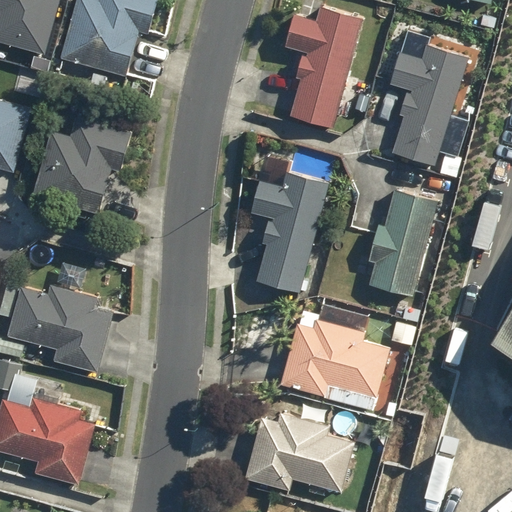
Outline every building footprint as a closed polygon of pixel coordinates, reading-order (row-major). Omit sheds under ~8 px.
[(0,0),(0,40),(44,53),(59,0),(0,0)] [(78,0),(62,57),(126,76),(139,31),(148,34),(157,0),(78,0)] [(293,115),(335,126),(364,18),(322,7),(318,20),(295,14),(287,46),(310,52),(309,56),(304,54),(298,76),(303,77),(293,115)] [(481,25),(495,28),(497,18),(483,15),(481,25)] [(394,153),(435,166),(469,58),(428,45),(423,60),(401,53),(391,84),(413,91),(413,95),(407,92),(401,114),(406,115),(394,153)] [(86,81),(99,85),(101,75),(89,72),(86,81)] [(0,168),(14,173),(32,109),(0,100),(0,168)] [(33,195),(99,214),(112,169),(121,172),(132,133),(77,118),(72,137),(52,131),(33,195)] [(258,282),(301,294),(330,185),(287,174),(283,187),(261,181),(252,213),(275,219),(274,222),(270,221),(264,244),(268,245),(258,282)] [(415,297),(438,201),(395,190),(386,227),(379,226),(371,260),(377,260),(371,285),(415,297)] [(42,220),(53,223),(56,213),(45,210),(42,220)] [(429,238),(423,264),(435,267),(442,241),(429,238)] [(0,311),(0,315),(10,318),(18,288),(7,284),(0,311)] [(54,361),(98,372),(113,311),(97,307),(99,298),(51,286),(49,295),(20,288),(8,336),(57,348),(54,361)] [(403,318),(418,321),(420,311),(405,307),(403,318)] [(511,317),(497,343),(511,352),(511,317)] [(329,386),(378,398),(391,348),(363,341),(366,332),(318,320),(315,329),(298,325),(283,385),(326,396),(329,386)] [(411,346),(415,328),(396,323),(392,341),(411,346)] [(0,352),(21,358),(24,345),(0,337),(0,352)] [(24,364),(0,357),(0,388),(17,392),(24,364)] [(36,472),(80,484),(96,424),(79,420),(82,410),(34,398),(31,408),(3,400),(0,410),(0,450),(39,460),(36,472)] [(293,480),(343,494),(356,443),(327,436),(330,426),(281,413),(279,423),(262,418),(246,480),(290,491),(293,480)]
